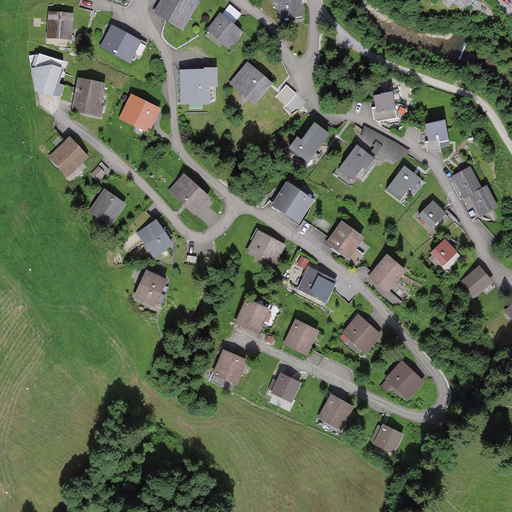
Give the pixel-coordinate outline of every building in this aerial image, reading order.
[(182,29),(197,3),(191,0),(164,0),(157,14),(182,29)] [(281,20),(302,18),(300,0),(298,0),(297,0),(273,0),(273,2),(279,2),(281,20)] [(446,0),(452,6),(465,10),(474,0),(446,0)] [(72,16),(50,15),(48,38),(71,39),(72,16)] [(240,33),(221,16),(209,30),(228,47),(240,33)] [(140,43),(112,28),(102,47),(130,61),(140,43)] [(63,64),(40,56),(29,57),(36,92),(59,99),(63,89),(57,87),(63,70),(61,70),(63,64)] [(270,86),(248,66),(232,84),(254,104),(270,86)] [(217,87),(216,73),(181,73),(181,105),(208,105),(208,87),(217,87)] [(100,117),(102,107),(99,106),(103,87),(79,82),(73,111),(100,117)] [(296,94),(286,85),(275,97),(286,106),(296,94)] [(285,107),(293,115),(306,101),(298,94),(285,107)] [(392,95),(374,98),(376,108),(372,109),(374,119),(378,122),(397,118),(392,95)] [(157,111),(132,98),(121,119),(147,131),(157,111)] [(445,124),(426,128),(428,141),(439,139),(440,143),(448,142),(445,124)] [(290,150),(307,163),(328,136),(315,126),(302,142),(298,140),(290,150)] [(411,152),(365,126),(361,138),(373,146),(367,154),(374,159),(380,151),(394,163),(411,152)] [(68,140),(50,158),(67,176),(85,159),(68,140)] [(367,154),(357,147),(340,170),(354,181),(363,169),(367,171),(376,161),(374,159),(367,154)] [(109,171),(101,163),(90,174),(97,182),(109,171)] [(403,168),(388,189),(402,199),(410,188),(413,190),(420,180),(403,168)] [(470,169),(454,177),(465,198),(470,196),(481,191),(470,169)] [(195,213),(208,199),(184,177),(171,192),(195,213)] [(312,201),(287,185),(273,206),(298,223),(312,201)] [(481,191),(470,196),(480,217),(497,209),(486,188),(481,191)] [(124,206),(105,193),(92,212),(111,225),(124,206)] [(433,202),(419,217),(432,228),(446,213),(433,202)] [(139,235),(146,246),(163,235),(156,224),(139,235)] [(341,225),(328,244),(348,258),(362,239),(341,225)] [(285,246),(259,233),(249,253),(275,265),(285,246)] [(146,246),(154,257),(171,246),(163,235),(146,246)] [(444,242),(431,254),(443,266),(456,254),(444,242)] [(387,257),(369,278),(387,293),(405,273),(387,257)] [(479,269),(461,283),(473,298),(491,284),(479,269)] [(334,283),(309,271),(300,289),(325,302),(334,283)] [(147,274),(141,286),(159,294),(165,283),(147,274)] [(141,286),(136,298),(154,306),(159,294),(141,286)] [(268,312),(247,303),(237,324),(258,333),(268,312)] [(380,336),(358,318),(344,334),(366,352),(380,336)] [(317,333),(296,323),(286,345),(307,354),(317,333)] [(246,362),(224,353),(215,375),(236,384),(246,362)] [(423,384),(402,365),(387,380),(409,399),(423,384)] [(299,385),(281,376),(273,393),(291,401),(299,385)] [(351,408),(331,397),(320,418),(340,429),(351,408)] [(402,435),(383,425),(374,444),(393,454),(402,435)]
